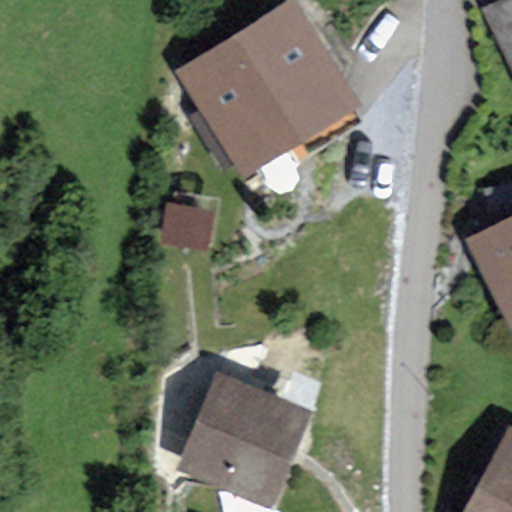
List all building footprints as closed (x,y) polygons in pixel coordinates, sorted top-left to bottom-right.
[(188,118),(223,172),(237,163),(249,181),(367,105),(299,0),(290,0),(178,72),(202,108),(188,118)] [(511,60),(511,0),(502,0),(485,8),(511,60)] [(511,324),(511,219),(470,241),(511,324)] [(268,511),(278,511),(314,414),(223,373),(229,362),(204,352),(184,394),(206,405),(178,474),(268,511)] [(511,511),(511,427),(466,511),(511,511)]
